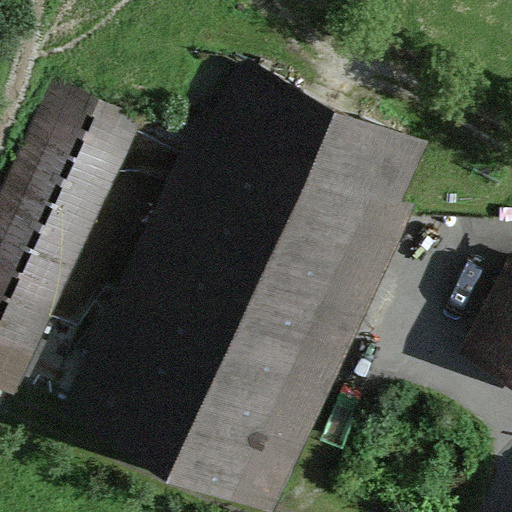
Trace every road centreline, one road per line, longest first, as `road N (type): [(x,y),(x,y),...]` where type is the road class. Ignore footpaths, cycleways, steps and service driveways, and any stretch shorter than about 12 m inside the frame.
road 1 (track): [(0,408),(259,511)]
road 2 (track): [(37,0),(27,60),(0,129)]
